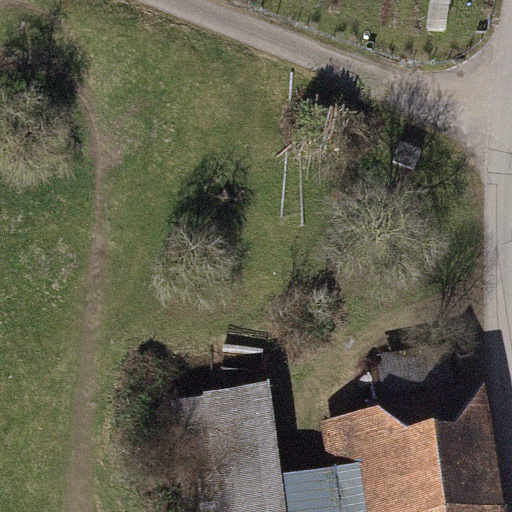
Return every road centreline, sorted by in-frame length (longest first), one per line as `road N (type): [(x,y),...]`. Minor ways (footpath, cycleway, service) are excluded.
road 1 (residential): [(511,126),(404,104),(151,0)]
road 2 (tertiary): [(511,355),(511,126)]
